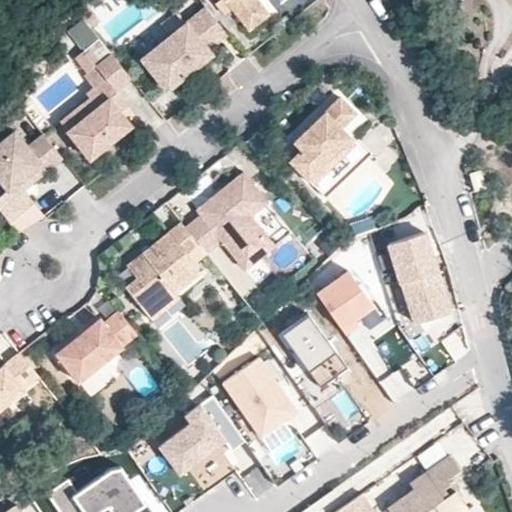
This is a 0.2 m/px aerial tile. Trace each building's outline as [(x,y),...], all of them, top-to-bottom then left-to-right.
[(223,0),(238,19),(259,2),(256,0),(223,0)] [(270,16),(259,2),(238,19),(249,32),(270,16)] [(227,40),(206,13),(140,64),(168,100),(216,63),(209,54),(227,40)] [(130,77),(125,71),(99,39),(83,52),(96,68),(84,77),(93,89),(86,95),(89,99),(96,108),(67,131),(88,159),(131,125),(113,103),(120,97),(114,90),(130,77)] [(355,114),(340,98),(294,142),(301,149),(289,161),(326,198),(368,157),(341,129),(355,114)] [(59,122),(67,131),(96,108),(89,99),(59,122)] [(28,147),(14,131),(0,142),(0,180),(7,189),(8,191),(17,183),(28,175),(33,182),(62,158),(43,135),(28,147)] [(372,154),(359,140),(355,143),(368,157),(372,154)] [(267,202),(243,172),(197,210),(201,215),(185,228),(205,252),(220,239),(244,269),(274,245),(250,216),(267,202)] [(33,182),(28,175),(17,183),(22,190),(33,182)] [(43,215),(22,190),(17,183),(8,191),(7,189),(0,195),(0,209),(19,233),(43,215)] [(291,231),(267,202),(250,216),(274,245),(291,231)] [(181,222),(127,266),(137,278),(125,287),(151,319),(178,296),(174,292),(200,271),(193,263),(206,253),(205,252),(185,228),(181,222)] [(427,234),(390,245),(413,320),(450,309),(427,234)] [(349,268),(317,291),(344,330),(376,308),(349,268)] [(341,358),(304,305),(276,324),(303,361),(288,371),(308,400),(339,378),(331,366),(341,358)] [(137,334),(119,311),(103,323),(100,318),(56,354),(78,381),(137,334)] [(451,362),(472,352),(461,330),(441,340),(451,362)] [(0,406),(38,376),(19,352),(0,367),(0,406)] [(261,362),(224,387),(263,444),(286,428),(300,419),(261,362)] [(192,430),(162,451),(183,480),(228,449),(232,455),(246,445),(214,400),(185,420),(192,430)] [(294,439),(286,428),(263,444),(270,455),(294,439)] [(421,462),(441,449),(434,439),(414,452),(421,462)] [(470,511),(454,488),(448,492),(444,487),(450,483),(447,478),(459,469),(448,453),(408,482),(412,488),(387,506),(390,511),(470,511)] [(69,483),(48,497),(57,511),(148,511),(124,476),(112,477),(80,500),(69,483)] [(376,511),(362,492),(333,511),(376,511)]
